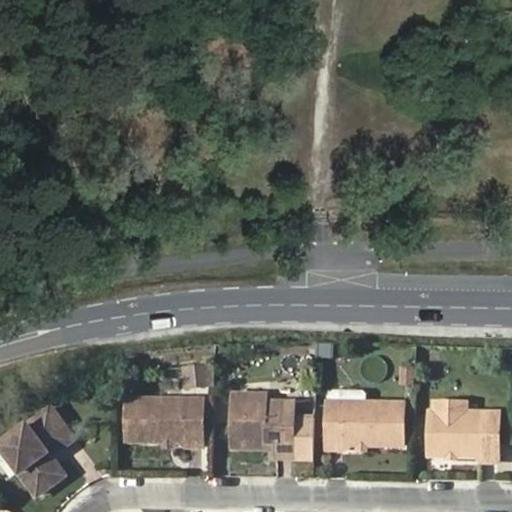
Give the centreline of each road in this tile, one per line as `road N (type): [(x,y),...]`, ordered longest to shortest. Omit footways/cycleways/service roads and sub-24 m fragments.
road 1 (tertiary): [(511,306),(235,302),(88,322),(0,346)]
road 2 (residential): [(126,499),(511,505)]
